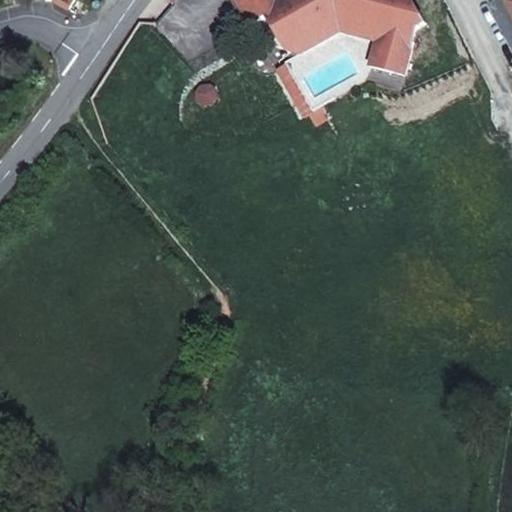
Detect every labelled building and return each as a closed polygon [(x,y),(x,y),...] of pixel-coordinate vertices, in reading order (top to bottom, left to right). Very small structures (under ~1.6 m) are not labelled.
[(51,0),(64,9),(70,0),(51,0)] [(252,0),(256,6),(265,1),(267,0),(275,0),(314,18),(342,0),(383,0),(393,17),(380,24),(370,51),(405,64),(423,18),(435,11),(429,0),(252,0)] [(314,32),(348,13),(380,24),(393,17),(383,0),(342,0),(314,18),(275,0),(267,0),(265,1),(274,16),(314,32)] [(488,0),(511,42),(511,5),(509,0),(488,0)] [(298,37),(283,46),(311,93),(325,85),(298,37)]
